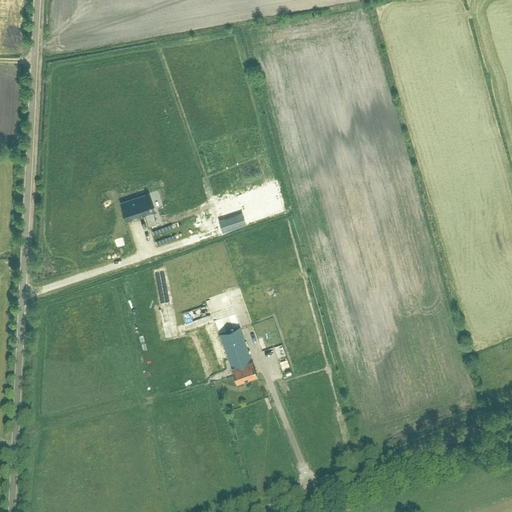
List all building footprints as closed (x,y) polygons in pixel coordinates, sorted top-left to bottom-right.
[(148,193),(121,202),(126,219),(132,217),(133,218),(134,218),(133,216),(136,215),(137,217),(138,216),(137,215),(145,212),(149,224),(156,222),(152,210),(154,210),(148,193)] [(163,290),(164,320),(176,319),(174,290),(163,290)] [(279,340),(268,300),(249,305),(261,345),(279,340)] [(214,320),(236,381),(256,374),(234,313),(214,320)] [(179,334),(178,326),(173,327),(172,323),(166,324),(167,335),(179,334)] [(197,349),(202,359),(221,350),(217,340),(197,349)] [(227,370),(222,356),(211,359),(215,373),(227,370)]
